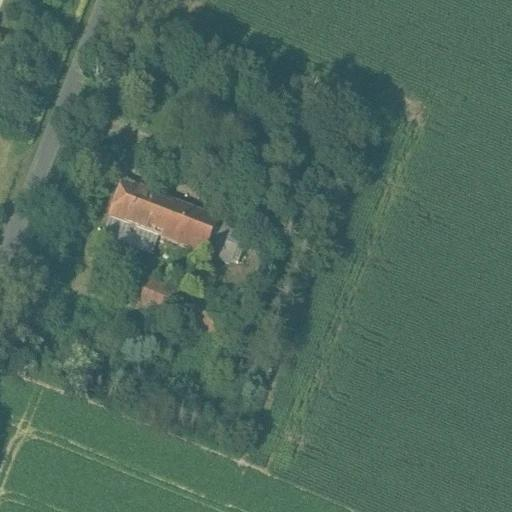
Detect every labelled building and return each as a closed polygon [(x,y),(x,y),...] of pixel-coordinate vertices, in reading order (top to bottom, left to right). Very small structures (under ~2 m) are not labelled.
[(153,198),(122,186),(109,220),(140,232),(153,198)] [(187,212),(153,198),(140,232),(175,246),(187,212)] [(218,223),(187,212),(175,246),(205,257),(218,223)] [(248,235),(218,223),(205,257),(228,266),(237,265),(248,235)] [(173,294),(135,279),(125,306),(162,321),(173,294)] [(232,317),(173,294),(162,321),(221,344),(232,317)]
